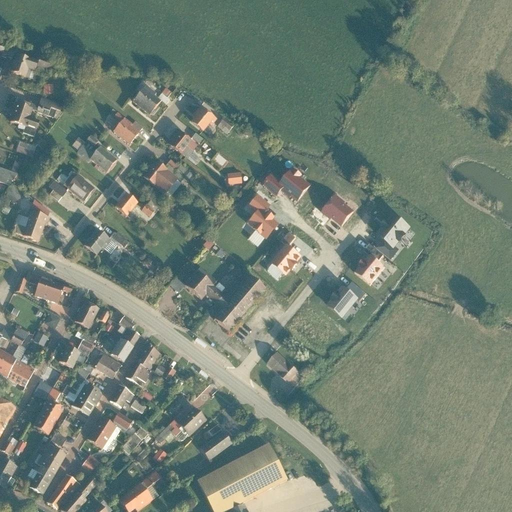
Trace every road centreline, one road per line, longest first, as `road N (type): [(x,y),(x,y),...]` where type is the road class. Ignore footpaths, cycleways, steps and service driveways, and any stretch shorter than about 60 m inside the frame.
road 1 (residential): [(154,324),(41,510)]
road 2 (residential): [(52,267),(184,100)]
road 3 (secondary): [(234,383),(326,457),(368,511)]
road 4 (residential): [(88,283),(0,438)]
road 5 (residential): [(336,255),(234,383)]
